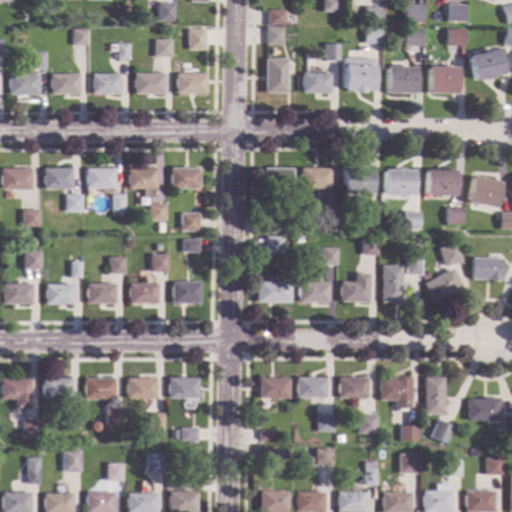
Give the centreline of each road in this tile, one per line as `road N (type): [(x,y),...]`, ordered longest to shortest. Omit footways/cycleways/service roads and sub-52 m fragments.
road 1 (residential): [(233,0),(224,511)]
road 2 (residential): [(493,340),(0,342)]
road 3 (residential): [(491,131),(0,131)]
